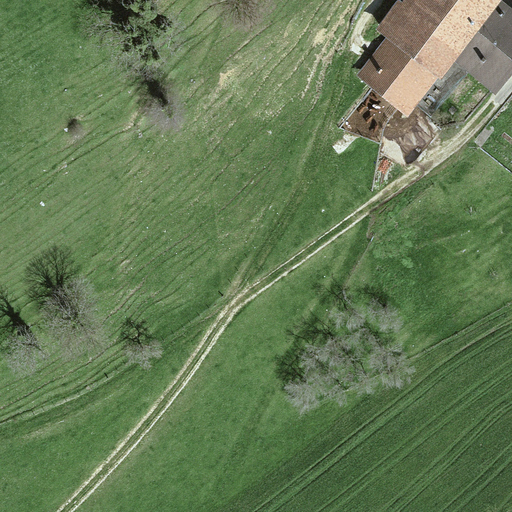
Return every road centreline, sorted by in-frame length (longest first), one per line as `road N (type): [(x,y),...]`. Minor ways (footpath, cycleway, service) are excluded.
road 1 (track): [(66,511),(189,371),(225,316),(495,103)]
road 2 (track): [(378,0),(304,179),(225,316)]
